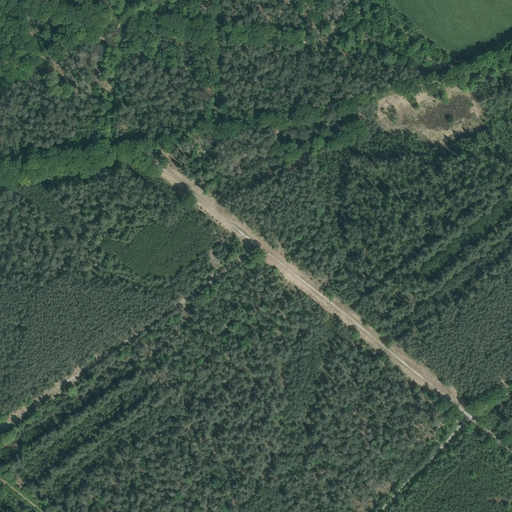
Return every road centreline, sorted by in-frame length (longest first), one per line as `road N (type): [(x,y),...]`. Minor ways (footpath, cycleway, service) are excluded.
road 1 (track): [(511,59),(465,80),(201,132)]
road 2 (track): [(0,426),(256,243)]
road 3 (track): [(470,416),(256,243)]
road 4 (track): [(120,18),(321,36),(379,8)]
road 5 (track): [(256,243),(139,146)]
road 6 (track): [(0,173),(139,146)]
road 7 (track): [(470,416),(376,511)]
